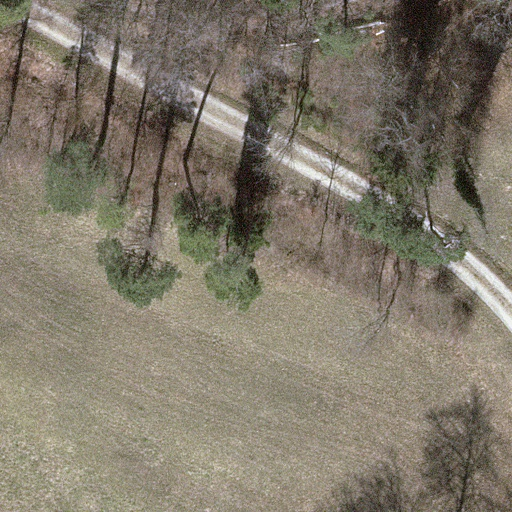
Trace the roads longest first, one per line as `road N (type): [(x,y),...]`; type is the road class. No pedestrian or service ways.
road 1 (track): [(511,316),(402,207),(250,110),(0,6)]
road 2 (track): [(105,0),(326,17),(404,0)]
